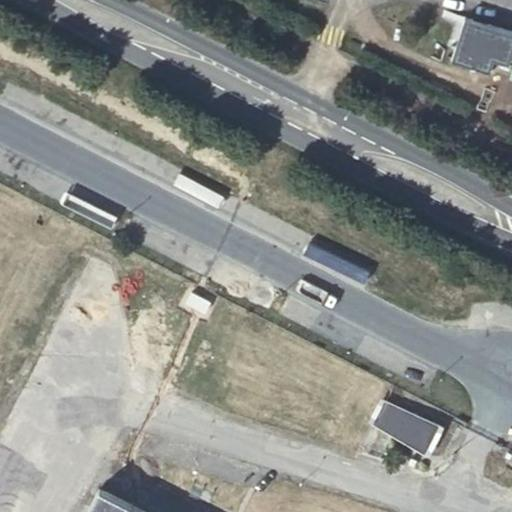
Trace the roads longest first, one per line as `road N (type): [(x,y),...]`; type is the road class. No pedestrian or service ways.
road 1 (unclassified): [(0,120),(511,386)]
road 2 (secondary): [(511,223),(86,0)]
